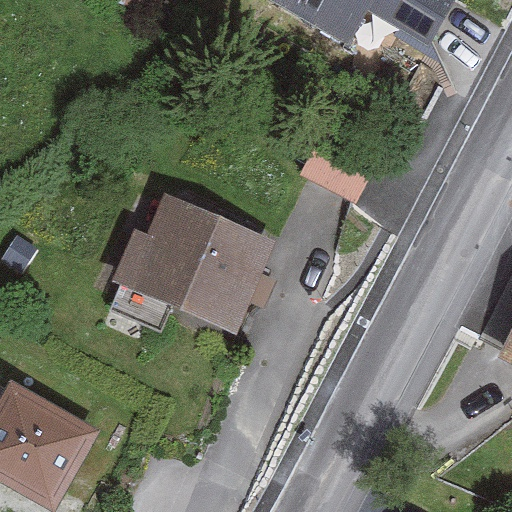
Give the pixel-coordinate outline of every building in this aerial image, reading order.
[(262,0),(262,1),(358,59),(380,23),(416,44),(442,0),(262,0)] [(377,151),(325,134),(304,196),(356,213),(377,151)] [(145,190),(103,292),(215,337),(256,236),(145,190)] [(511,345),(495,379),(511,387),(511,345)] [(0,402),(0,494),(32,511),(55,511),(88,449),(0,402)]
